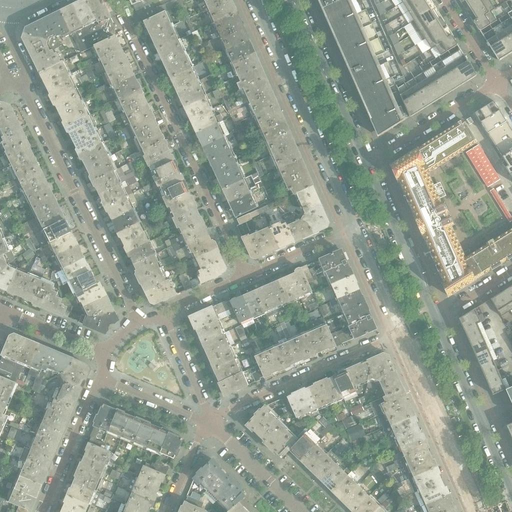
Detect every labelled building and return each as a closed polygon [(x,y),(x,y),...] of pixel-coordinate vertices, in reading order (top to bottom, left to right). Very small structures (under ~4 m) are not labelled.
[(96,21),(85,0),(84,0),(60,12),(70,33),(96,21)] [(113,25),(103,2),(102,2),(101,0),(85,0),(96,21),(98,24),(100,27),(107,23),(109,27),(113,25)] [(178,6),(184,4),(186,3),(185,0),(184,0),(175,0),(158,8),(157,7),(153,9),(141,15),(145,22),(167,12),(178,6)] [(237,14),(231,0),(230,0),(198,0),(201,4),(205,2),(215,23),(237,14)] [(397,105),(350,0),(317,0),(319,3),(323,11),(329,26),(336,40),(342,54),(348,69),(352,77),(359,92),(365,106),(371,120),(377,133),(382,135),(401,122),(405,120),(404,120),(397,105)] [(408,12),(425,2),(423,0),(406,0),(402,3),(408,12)] [(472,11),(489,0),(488,0),(468,0),(466,1),(472,11)] [(491,12),(495,9),(489,0),(472,11),(477,19),(473,21),(474,22),(491,12)] [(410,23),(430,11),(425,2),(408,12),(413,21),(410,23)] [(190,18),(184,4),(178,6),(185,20),(189,18),(190,18)] [(419,31),(436,20),(430,11),(410,23),(416,33),(419,31)] [(66,35),(70,33),(60,12),(26,29),(25,33),(48,42),(49,37),(51,37),(57,48),(58,48),(61,46),(58,40),(62,37),(64,42),(68,40),(66,35)] [(167,12),(145,22),(144,22),(145,23),(144,24),(146,28),(147,28),(152,38),(155,44),(154,46),(156,49),(157,50),(180,40),(167,12)] [(480,31),(496,21),(491,12),(474,22),(480,32),(481,32),(480,31)] [(248,41),(243,27),(237,14),(215,23),(210,25),(214,35),(219,33),(221,37),(227,50),(248,41)] [(195,32),(190,21),(189,18),(185,20),(187,25),(191,33),(195,32)] [(425,40),(442,29),(436,20),(419,31),(425,40)] [(115,28),(113,25),(109,27),(107,23),(100,27),(104,35),(113,32),(114,31),(115,28)] [(435,47),(452,36),(451,35),(447,37),(442,29),(425,40),(431,49),(435,47)] [(511,53),(511,41),(505,30),(496,35),(508,56),(511,53)] [(203,44),(197,31),(195,32),(191,33),(197,45),(198,47),(201,45),(203,44)] [(115,37),(113,32),(104,35),(101,37),(104,43),(115,37)] [(50,52),(47,46),(48,42),(25,33),(23,38),(40,73),(61,63),(56,54),(60,52),(58,48),(57,48),(52,51),(50,52)] [(508,56),(496,35),(487,41),(486,40),(485,41),(487,43),(486,44),(488,47),(489,46),(498,62),(508,56)] [(441,56),(457,46),(458,46),(452,36),(435,47),(441,56)] [(125,57),(118,43),(119,41),(117,38),(116,38),(115,37),(104,43),(94,47),(106,73),(129,62),(126,58),(125,57)] [(193,68),(180,40),(157,50),(157,52),(158,56),(160,56),(163,62),(168,72),(167,74),(169,77),(170,77),(171,78),(193,68)] [(260,68),(254,54),(248,41),(227,50),(221,53),(224,59),(229,57),(238,77),(260,68)] [(476,75),(467,60),(468,60),(466,56),(465,57),(463,55),(463,56),(454,61),(467,81),(476,75)] [(84,68),(96,62),(95,58),(82,64),(84,68)] [(214,69),(209,58),(204,60),(210,74),(219,70),(218,67),(214,69)] [(467,81),(454,61),(445,67),(458,87),(467,81)] [(74,90),(68,76),(69,76),(62,62),(61,63),(40,73),(50,94),(49,96),(51,100),(52,100),(52,101),(74,90)] [(137,83),(133,74),(130,69),(131,67),(129,62),(106,73),(118,99),(141,88),(139,84),(137,83)] [(230,71),(228,65),(221,69),(223,74),(230,71)] [(95,78),(89,66),(83,69),(89,81),(95,78)] [(458,87),(445,67),(436,73),(448,93),(458,87)] [(207,81),(206,78),(205,75),(198,79),(193,68),(171,78),(170,79),(172,83),(173,84),(176,90),(181,100),(180,101),(182,105),(183,105),(183,106),(206,95),(200,84),(207,81)] [(266,80),(260,68),(238,77),(241,84),(238,85),(240,91),(244,89),(266,80)] [(448,93),(436,73),(427,79),(439,99),(448,93)] [(80,78),(78,79),(82,86),(89,82),(89,81),(86,75),(80,78)] [(439,99),(427,79),(418,84),(430,104),(439,99)] [(277,106),(266,80),(244,89),(255,116),(277,106)] [(430,104),(418,84),(408,90),(421,110),(430,104)] [(96,94),(107,89),(105,85),(94,91),(96,94)] [(225,93),(222,85),(217,87),(218,90),(222,98),(226,96),(230,94),(229,91),(225,93)] [(421,110),(408,90),(400,95),(396,85),(395,86),(409,117),(421,110)] [(149,109),(145,100),(142,95),(143,93),(141,88),(118,99),(130,125),(153,114),(151,110),(149,109)] [(88,117),(81,103),(74,90),(52,101),(53,101),(52,102),(54,106),(57,106),(59,111),(64,121),(63,123),(65,126),(66,127),(66,128),(88,117)] [(222,98),(218,90),(212,92),(216,101),(222,98)] [(216,117),(206,96),(206,95),(183,106),(184,106),(183,107),(185,111),(186,112),(194,128),(193,129),(195,133),(196,133),(219,123),(223,121),(220,115),(216,117)] [(232,109),(229,101),(226,96),(222,98),(228,111),(232,109)] [(474,114),(480,123),(499,111),(493,102),(474,114)] [(27,141),(14,115),(10,106),(5,105),(0,119),(0,129),(2,130),(5,136),(2,138),(4,141),(2,142),(6,152),(27,141)] [(289,133),(277,106),(255,116),(267,142),(289,133)] [(238,114),(236,108),(232,109),(228,111),(230,117),(238,114)] [(111,111),(105,114),(108,120),(114,117),(111,111)] [(506,122),(499,111),(480,123),(487,134),(506,122)] [(108,120),(105,114),(104,112),(100,114),(105,125),(109,123),(108,120)] [(161,135),(157,126),(154,120),(155,119),(153,114),(130,125),(142,150),(164,140),(163,140),(164,139),(163,135),(161,135)] [(470,116),(466,119),(470,126),(475,123),(470,116)] [(101,144),(94,130),(88,117),(66,128),(66,129),(67,133),(70,133),(72,138),(77,148),(76,150),(78,154),(79,154),(79,155),(101,144)] [(506,261),(511,256),(511,229),(509,231),(493,241),(492,241),(487,244),(487,245),(478,251),(465,259),(456,240),(451,226),(453,225),(449,217),(443,204),(441,205),(439,199),(445,196),(440,185),(434,188),(427,173),(455,155),(476,143),(470,133),(463,121),(456,125),(444,133),(427,144),(417,150),(417,149),(404,157),(391,165),(398,182),(399,181),(405,194),(409,204),(415,217),(414,217),(424,238),(430,250),(429,250),(434,260),(435,263),(435,264),(440,274),(440,273),(444,283),(443,284),(448,297),(453,294),(459,290),(474,281),(474,280),(489,271),(503,262),(506,261)] [(511,135),(511,131),(506,122),(487,134),(495,146),(511,135)] [(225,137),(219,123),(196,133),(197,134),(196,135),(198,139),(199,139),(202,145),(207,156),(206,157),(208,160),(209,161),(210,161),(232,151),(225,137)] [(301,159),(289,133),(267,142),(279,169),(301,159)] [(502,157),(511,150),(511,135),(495,146),(502,157)] [(172,156),(171,155),(168,150),(167,147),(167,145),(166,141),(164,141),(164,140),(142,150),(144,154),(142,155),(146,162),(148,167),(149,166),(152,171),(173,161),(174,159),(172,156)] [(36,162),(29,148),(30,147),(27,141),(6,152),(5,152),(18,178),(39,168),(39,167),(39,166),(38,163),(36,162)] [(115,171),(108,157),(101,144),(79,155),(80,155),(79,157),(81,160),(83,160),(85,165),(90,175),(90,177),(91,181),(93,181),(92,182),(115,171)] [(478,146),(466,153),(487,186),(488,187),(499,180),(478,146)] [(511,173),(511,150),(502,157),(508,166),(505,168),(510,175),(511,173)] [(245,179),(238,165),(240,164),(245,161),(244,158),(237,162),(232,151),(210,161),(210,162),(209,163),(211,167),(212,167),(220,183),(219,185),(221,188),(222,189),(245,179)] [(313,186),(305,168),(301,159),(279,169),(289,192),(292,191),(293,195),(296,194),(313,186)] [(182,177),(180,176),(176,167),(177,166),(175,162),(174,162),(173,161),(152,171),(154,175),(152,176),(158,188),(159,187),(161,192),(183,182),(183,181),(184,180),(182,177)] [(49,188),(46,182),(42,174),(42,172),(41,169),(39,169),(39,168),(18,178),(18,179),(15,181),(20,191),(14,194),(16,199),(22,195),(25,193),(31,204),(52,194),(51,193),(52,191),(50,188),(49,188)] [(127,196),(115,173),(115,171),(92,182),(93,182),(93,184),(94,187),(96,188),(103,201),(102,203),(104,206),(105,206),(105,207),(127,196)] [(251,193),(245,179),(222,189),(223,189),(222,191),(224,195),(225,195),(230,205),(233,211),(232,213),(234,216),(235,216),(236,217),(258,207),(251,193)] [(192,197),(190,196),(186,188),(187,186),(185,183),(183,182),(161,192),(163,196),(162,197),(168,209),(169,208),(171,212),(193,202),(192,202),(193,200),(192,197)] [(258,189),(263,186),(262,184),(251,189),(252,192),(258,189)] [(329,223),(318,198),(313,186),(296,194),(305,213),(301,220),(308,225),(312,235),(327,228),(329,223)] [(64,219),(65,217),(63,214),(62,214),(55,200),(55,198),(54,195),(52,195),(52,194),(31,204),(36,216),(27,221),(29,224),(35,222),(34,220),(37,218),(43,230),(44,229),(64,220),(64,219)] [(140,222),(134,210),(133,209),(136,208),(142,205),(150,201),(148,198),(132,206),(127,196),(105,207),(106,207),(105,209),(107,212),(109,213),(113,221),(115,226),(115,228),(116,232),(118,232),(118,233),(140,222)] [(201,218),(199,217),(196,209),(196,207),(195,203),(193,203),(193,202),(171,212),(173,216),(172,217),(177,229),(179,228),(181,233),(202,223),(203,221),(201,218)] [(288,213),(279,207),(278,207),(282,216),(288,213)] [(0,217),(3,222),(12,216),(9,212),(0,217)] [(249,214),(237,219),(239,225),(246,221),(251,219),(249,214)] [(251,219),(246,221),(252,234),(257,232),(251,219)] [(77,245),(78,244),(76,240),(74,240),(67,226),(68,224),(66,221),(65,220),(64,220),(44,229),(57,255),(77,246),(77,245)] [(312,235),(308,225),(301,220),(288,226),(287,224),(283,226),(281,222),(271,227),(280,249),(312,235)] [(149,241),(145,232),(140,222),(118,233),(118,234),(119,238),(121,238),(123,241),(125,246),(125,248),(126,251),(128,252),(127,252),(149,241)] [(216,247),(217,246),(215,242),(213,242),(213,241),(211,242),(205,229),(206,227),(204,224),(202,223),(181,233),(187,246),(190,252),(192,251),(195,257),(217,247),(216,247)] [(280,249),(271,227),(257,233),(251,236),(250,234),(242,238),(249,252),(251,256),(256,258),(261,256),(261,257),(280,249)] [(36,250),(29,238),(25,241),(30,248),(31,250),(33,252),(36,250)] [(0,269),(6,266),(14,260),(9,253),(21,244),(18,240),(7,248),(3,239),(0,239),(0,269)] [(180,249),(175,239),(170,241),(175,251),(180,249)] [(30,248),(25,241),(21,244),(26,251),(30,248)] [(162,268),(149,241),(127,252),(128,253),(128,254),(129,257),(131,258),(138,271),(136,272),(136,273),(136,275),(137,278),(139,278),(139,279),(161,268),(162,268)] [(87,266),(80,252),(81,250),(79,246),(77,246),(57,255),(64,269),(70,281),(90,271),(90,269),(89,266),(87,266)] [(177,256),(188,251),(186,246),(175,252),(177,256)] [(178,259),(172,247),(166,249),(168,253),(170,257),(173,262),(178,259)] [(224,272),(226,268),(219,253),(219,252),(218,249),(216,248),(217,247),(195,257),(201,270),(199,271),(200,274),(198,275),(198,276),(201,284),(221,275),(220,274),(224,272)] [(35,255),(30,249),(22,255),(27,261),(35,255)] [(47,261),(43,252),(39,254),(43,263),(47,261)] [(353,277),(342,254),(338,252),(320,260),(325,272),(331,286),(353,277)] [(315,276),(323,273),(325,272),(320,260),(317,261),(320,269),(316,270),(315,267),(308,270),(306,266),(301,268),(308,284),(317,280),(315,276)] [(0,287),(7,291),(15,271),(8,268),(6,266),(0,269),(0,287)] [(195,272),(192,267),(184,270),(187,276),(195,272)] [(177,294),(173,285),(171,286),(169,281),(175,278),(173,275),(166,279),(161,268),(139,279),(139,281),(140,284),(142,285),(151,303),(154,304),(177,294)] [(308,284),(301,268),(297,270),(296,272),(296,273),(284,279),(282,279),(280,280),(279,281),(278,281),(287,302),(311,291),(308,284)] [(32,301),(41,280),(44,275),(32,270),(33,276),(16,269),(15,271),(7,291),(32,301)] [(95,283),(93,277),(94,276),(92,272),(90,272),(90,271),(70,281),(76,294),(81,303),(82,303),(84,307),(106,296),(100,284),(97,286),(95,283)] [(189,281),(187,276),(185,274),(178,277),(185,291),(191,288),(189,281)] [(364,303),(353,277),(331,286),(337,300),(343,313),(364,303)] [(68,301),(74,299),(71,293),(65,296),(66,298),(62,300),(62,298),(56,295),(58,292),(52,289),(54,285),(41,280),(32,301),(33,301),(33,304),(63,316),(64,313),(67,308),(66,308),(63,306),(64,304),(62,303),(68,301)] [(287,302),(278,281),(278,282),(276,281),(274,282),(273,284),(268,286),(260,289),(259,289),(256,290),(255,291),(255,292),(264,312),(287,302)] [(511,310),(511,294),(508,288),(499,294),(510,311),(511,310)] [(264,312),(255,292),(253,292),(251,293),(250,294),(242,297),(237,300),(235,299),(231,301),(236,313),(238,317),(240,323),(264,312)] [(510,311),(499,294),(490,299),(501,317),(510,311)] [(118,320),(106,296),(84,307),(88,314),(87,317),(108,326),(107,324),(109,323),(111,323),(118,320)] [(236,313),(231,301),(226,303),(225,301),(212,307),(218,321),(222,319),(229,316),(236,313)] [(374,326),(364,303),(343,313),(349,327),(354,338),(372,331),(374,326)] [(324,305),(318,308),(322,317),(328,314),(324,305)] [(224,334),(218,321),(212,307),(190,317),(195,329),(196,329),(197,330),(200,337),(199,338),(201,342),(202,342),(202,343),(224,334)] [(481,322),(475,309),(459,319),(463,330),(481,322)] [(293,319),(291,314),(281,318),(283,323),(293,319)] [(108,326),(87,317),(82,315),(78,323),(105,334),(108,327),(108,326)] [(262,332),(257,321),(254,322),(259,333),(262,332)] [(259,333),(254,322),(251,323),(256,335),(259,333)] [(481,333),(477,324),(481,322),(463,330),(468,339),(481,333)] [(335,347),(330,334),(325,324),(300,336),(310,358),(316,355),(315,354),(329,348),(329,349),(335,347)] [(241,325),(235,328),(235,329),(237,333),(244,330),(242,326),(241,325)] [(354,338),(349,327),(347,328),(336,333),(335,332),(330,334),(335,347),(354,338)] [(310,358),(300,336),(291,340),(287,331),(283,333),(286,339),(287,341),(275,347),(284,369),(290,367),(290,365),(295,363),(303,359),(304,361),(310,358)] [(485,342),(481,333),(468,339),(472,348),(485,342)] [(229,347),(224,334),(202,343),(202,345),(204,349),(205,349),(211,363),(210,364),(212,368),(214,369),(235,360),(229,347)] [(32,367),(40,346),(14,335),(11,337),(0,361),(0,376),(9,381),(15,383),(17,384),(23,370),(18,367),(20,362),(32,367)] [(251,348),(247,339),(241,342),(245,351),(251,348)] [(489,352),(485,342),(472,348),(476,358),(489,352)] [(69,371),(74,360),(40,346),(32,367),(45,372),(46,370),(47,368),(62,374),(69,371)] [(284,369),(275,347),(255,356),(264,376),(265,378),(271,375),(270,374),(278,371),(278,372),(284,369)] [(264,376),(255,356),(253,352),(249,354),(255,367),(254,367),(256,372),(251,374),(255,382),(260,380),(259,378),(264,376)] [(493,361),(489,352),(476,358),(480,367),(493,361)] [(402,387),(394,369),(388,356),(383,354),(366,362),(371,374),(369,374),(367,381),(368,381),(366,388),(375,392),(380,381),(386,395),(402,387)] [(74,408),(82,388),(90,370),(88,366),(74,360),(69,371),(62,374),(56,377),(60,387),(63,385),(58,397),(53,394),(52,398),(54,399),(74,408)] [(248,385),(244,376),(243,377),(235,360),(214,369),(214,370),(213,371),(215,375),(217,375),(220,383),(219,384),(224,396),(248,385)] [(497,370),(493,361),(480,367),(484,376),(497,370)] [(369,374),(371,374),(366,362),(346,371),(354,387),(367,381),(369,374)] [(156,368),(151,363),(148,366),(153,371),(156,368)] [(502,380),(497,370),(484,376),(488,386),(502,380)] [(356,393),(354,387),(346,371),(340,373),(341,374),(327,380),(327,379),(321,382),(331,404),(356,393)] [(0,406),(4,409),(10,396),(15,383),(9,381),(0,376),(0,406)] [(506,389),(502,380),(488,386),(492,395),(505,390),(506,389)] [(331,404),(321,382),(314,384),(315,386),(307,389),(305,390),(304,389),(298,392),(308,414),(331,404)] [(43,395),(46,387),(45,387),(41,385),(40,386),(39,386),(36,392),(43,395)] [(383,398),(369,404),(375,417),(384,413),(390,425),(390,426),(414,415),(411,409),(409,410),(407,405),(406,403),(405,401),(403,396),(405,396),(402,387),(386,395),(382,396),(383,398)] [(308,414),(298,392),(292,394),(293,395),(288,398),(295,413),(298,418),(308,414)] [(295,413),(288,398),(280,401),(283,408),(279,410),(282,415),(288,412),(289,416),(295,413)] [(63,433),(69,420),(74,408),(54,399),(52,404),(50,403),(47,412),(41,409),(36,422),(41,424),(63,433)] [(360,404),(349,410),(352,416),(363,411),(360,404)] [(95,426),(90,436),(90,438),(91,438),(95,440),(97,433),(103,433),(104,430),(108,432),(116,411),(103,405),(95,426)] [(287,430),(276,419),(270,413),(271,412),(265,406),(251,421),(246,426),(252,431),(253,430),(265,441),(264,443),(269,448),(287,430)] [(134,443),(143,422),(116,411),(108,432),(134,443)] [(347,418),(344,413),(336,416),(339,422),(347,418)] [(390,425),(383,428),(383,429),(388,442),(396,438),(396,439),(401,451),(425,440),(422,435),(421,435),(419,431),(418,429),(417,427),(415,422),(417,421),(414,415),(390,426),(390,425)] [(353,416),(342,421),(346,429),(357,424),(353,416)] [(160,454),(169,433),(143,422),(134,443),(160,454)] [(342,422),(336,425),(340,431),(345,428),(342,422)] [(328,431),(333,427),(328,423),(326,426),(327,427),(320,434),(323,437),(328,431)] [(52,459),(58,446),(63,433),(41,424),(31,450),(52,459)] [(361,424),(346,430),(350,442),(365,436),(361,424)] [(305,433),(309,429),(307,427),(299,436),(298,437),(300,438),(305,433)] [(333,427),(328,431),(335,438),(339,433),(333,427)] [(16,445),(22,431),(18,430),(14,439),(12,443),(16,445)] [(289,450),(298,441),(287,430),(269,448),(274,453),(276,452),(280,456),(280,455),(282,457),(289,450)] [(174,459),(182,440),(182,439),(169,433),(160,454),(174,459)] [(327,454),(305,433),(300,438),(298,441),(289,450),(294,456),(295,455),(306,465),(305,466),(310,472),(327,454)] [(104,450),(106,444),(95,440),(91,438),(89,444),(104,450)] [(394,464),(386,468),(388,473),(389,472),(403,466),(408,479),(413,477),(437,467),(434,460),(432,461),(431,458),(430,457),(429,454),(428,453),(426,448),(428,447),(425,440),(401,451),(402,451),(397,454),(399,460),(394,462),(394,464)] [(11,457),(16,445),(12,443),(8,451),(7,455),(11,457)] [(99,479),(105,466),(110,453),(104,450),(89,444),(87,450),(88,451),(86,456),(82,464),(81,463),(78,470),(99,479)] [(341,457),(352,447),(351,445),(340,456),(341,457)] [(8,451),(0,447),(0,451),(7,455),(8,451)] [(41,485),(47,472),(52,459),(31,450),(20,476),(41,485)] [(365,458),(360,453),(356,457),(361,462),(365,458)] [(331,492),(348,475),(327,454),(310,472),(315,476),(316,475),(327,486),(326,487),(331,492)] [(370,462),(365,458),(361,462),(366,466),(370,462)] [(229,479),(224,474),(217,467),(218,465),(213,460),(194,479),(200,485),(201,483),(208,490),(203,495),(213,505),(218,500),(235,482),(230,477),(229,479)] [(171,467),(157,461),(156,461),(155,464),(167,470),(168,471),(169,470),(171,467)] [(167,470),(155,464),(152,463),(151,466),(150,469),(165,475),(167,470)] [(156,494),(157,489),(161,481),(162,482),(165,475),(150,469),(144,467),(133,492),(154,501),(156,495),(156,494)] [(413,477),(408,479),(414,493),(419,491),(425,505),(449,495),(446,488),(444,488),(442,483),(441,482),(440,479),(438,474),(439,473),(437,467),(413,477)] [(89,504),(94,491),(99,479),(78,470),(76,476),(77,476),(71,490),(70,489),(68,495),(89,504)] [(398,483),(395,479),(389,472),(388,473),(383,476),(392,486),(398,483)] [(351,511),(353,511),(369,496),(348,475),(331,492),(336,497),(337,496),(348,507),(347,508),(351,511)] [(30,511),(41,485),(20,476),(9,502),(19,507),(30,511)] [(229,511),(238,502),(245,495),(243,493),(239,489),(241,487),(235,482),(218,500),(219,500),(229,511)] [(147,511),(150,507),(151,507),(154,501),(133,492),(124,511),(147,511)] [(200,502),(202,496),(192,492),(190,498),(190,497),(188,497),(186,503),(201,509),(204,503),(200,502)] [(385,493),(377,500),(381,504),(389,497),(385,493)] [(414,493),(404,498),(406,502),(416,498),(414,493)] [(85,511),(89,504),(68,495),(65,502),(66,502),(61,511),(85,511)] [(425,505),(421,507),(423,511),(454,511),(453,509),(452,507),(450,502),(452,501),(449,495),(425,505)] [(385,511),(383,510),(388,505),(385,502),(380,507),(369,496),(353,511),(385,511)] [(246,511),(242,508),(243,507),(238,502),(229,511),(228,511),(246,511)] [(109,511),(111,511),(114,506),(110,503),(106,511),(109,511)] [(206,511),(201,510),(201,509),(186,503),(185,503),(183,508),(182,507),(179,511),(206,511)]
